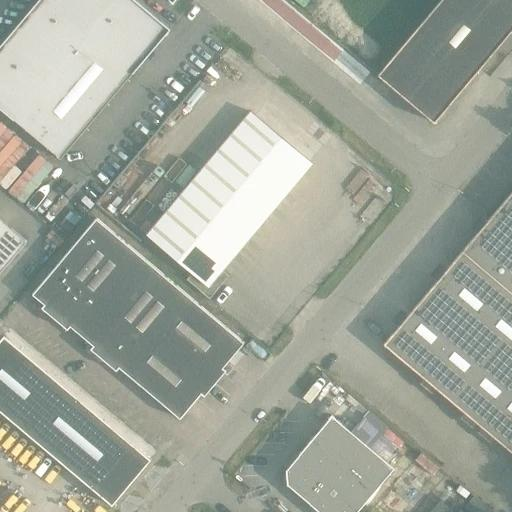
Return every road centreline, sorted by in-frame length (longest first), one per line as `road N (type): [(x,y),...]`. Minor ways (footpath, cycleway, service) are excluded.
road 1 (unclassified): [(169,511),(435,188)]
road 2 (unclassified): [(435,188),(222,0)]
